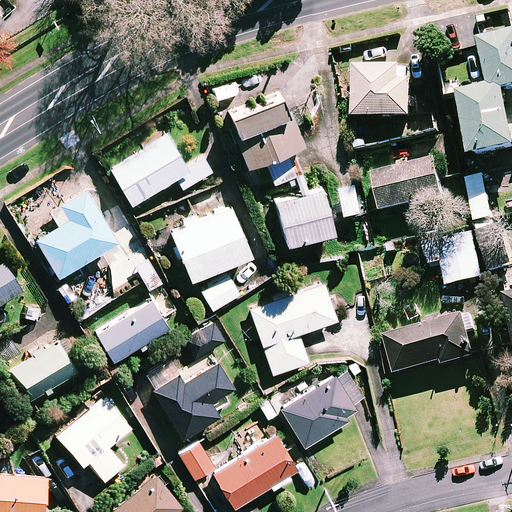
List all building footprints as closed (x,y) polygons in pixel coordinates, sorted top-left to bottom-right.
[(0,0),(0,19),(15,6),(8,0),(0,0)] [(511,84),(511,30),(476,38),(486,85),(454,92),(467,155),(511,145),(500,87),(511,84)] [(409,117),(409,65),(351,65),(351,117),(409,117)] [(241,164),(259,157),(268,181),(297,170),(289,146),(298,143),(279,91),(222,113),(241,164)] [(183,165),(165,133),(107,166),(126,200),(172,174),(179,186),(208,169),(200,155),(183,165)] [(441,198),(431,150),(410,154),(411,163),(370,171),(378,211),(441,198)] [(490,218),(481,174),(464,177),(473,221),(490,218)] [(332,227),(322,185),(274,197),(284,239),(332,227)] [(361,215),(354,186),(339,189),(345,219),(361,215)] [(111,236),(82,188),(48,209),(56,223),(33,238),(53,271),(111,236)] [(245,250),(226,205),(194,218),(190,209),(163,221),(186,275),(245,250)] [(441,266),(445,285),(482,277),(472,231),(418,244),(424,270),(441,266)] [(157,279),(145,256),(132,263),(144,286),(157,279)] [(0,299),(14,290),(0,269),(0,299)] [(236,291),(225,273),(199,289),(209,307),(236,291)] [(332,316),(320,281),(247,307),(270,371),(305,358),(295,329),(332,316)] [(174,308),(166,295),(153,303),(149,297),(93,331),(109,357),(164,323),(160,317),(174,308)] [(472,357),(460,315),(383,336),(393,373),(439,361),(440,365),(472,357)] [(221,338),(209,319),(181,337),(193,356),(221,338)] [(70,370),(52,340),(4,370),(23,399),(70,370)] [(0,363),(16,352),(9,341),(0,347),(0,363)] [(213,357),(180,376),(169,357),(143,372),(178,432),(215,411),(207,397),(229,384),(213,357)] [(342,411),(350,405),(347,400),(359,393),(341,365),(275,406),(297,442),(344,414),(342,411)] [(126,422),(101,393),(51,436),(75,464),(81,460),(99,481),(121,462),(104,442),(126,422)] [(268,485),(286,474),(284,470),(291,466),(271,433),(209,469),(230,503),(266,481),(268,485)] [(210,466),(196,440),(178,450),(191,476),(210,466)] [(165,511),(178,501),(152,472),(105,511),(165,511)] [(0,511),(33,511),(34,475),(0,474),(0,511)]
